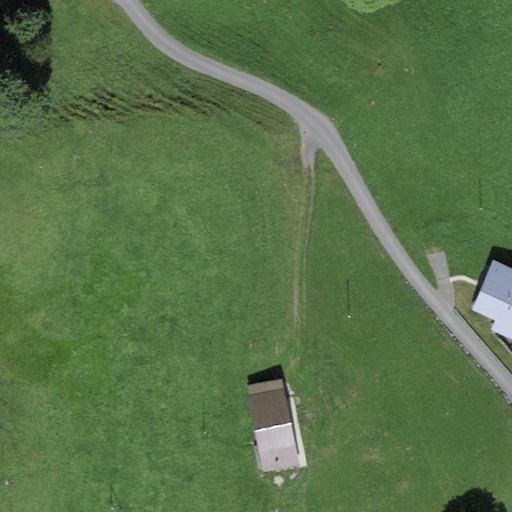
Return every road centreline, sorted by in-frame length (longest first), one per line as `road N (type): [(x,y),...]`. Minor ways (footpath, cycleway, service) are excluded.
road 1 (unclassified): [(126,0),(178,54),(308,118),(385,239),(511,388)]
road 2 (track): [(295,363),(308,118)]
